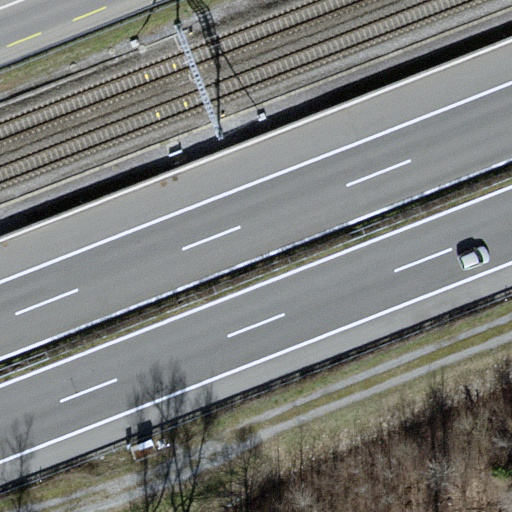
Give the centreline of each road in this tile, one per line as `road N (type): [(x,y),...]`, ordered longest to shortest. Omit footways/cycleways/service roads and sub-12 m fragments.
road 1 (motorway): [(0,425),(511,225)]
road 2 (motorway): [(511,118),(0,317)]
road 3 (track): [(38,511),(160,475),(511,324)]
